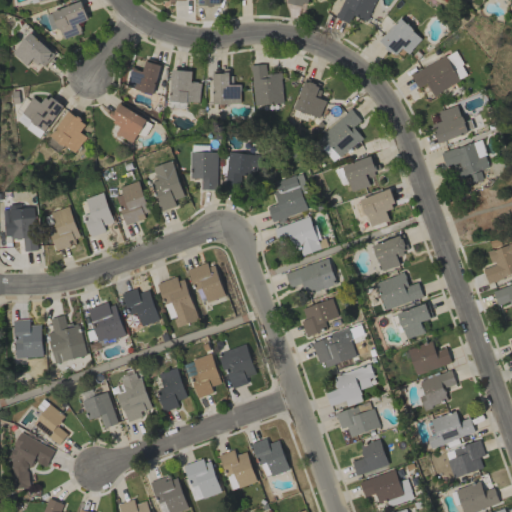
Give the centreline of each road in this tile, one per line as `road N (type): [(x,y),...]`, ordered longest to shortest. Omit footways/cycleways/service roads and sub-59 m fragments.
road 1 (residential): [(115,0),(136,19),(197,37),(301,37),(383,97),(511,435)]
road 2 (residential): [(336,511),(232,227)]
road 3 (residential): [(232,227),(60,283),(0,285)]
road 4 (residential): [(295,399),(96,470)]
